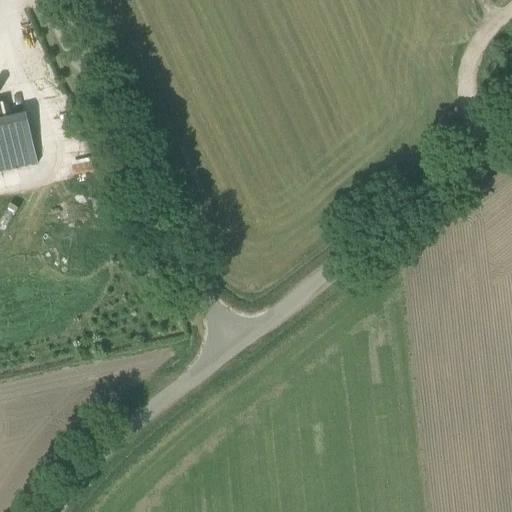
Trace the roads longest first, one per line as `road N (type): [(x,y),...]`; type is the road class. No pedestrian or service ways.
road 1 (unclassified): [(234,342),(180,275),(53,0)]
road 2 (unclassified): [(234,342),(511,124)]
road 3 (unclassified): [(50,511),(107,440),(234,342)]
